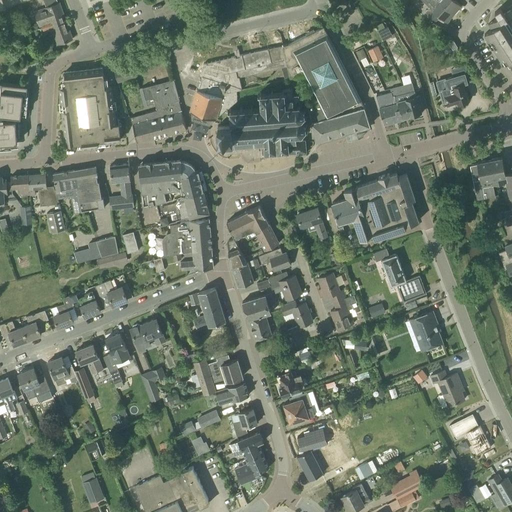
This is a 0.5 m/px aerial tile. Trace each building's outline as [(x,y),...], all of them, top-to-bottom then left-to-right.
[(0,0),(0,9),(25,0),(0,0)] [(232,0),(219,0),(213,2),(217,14),(236,7),(232,0)] [(454,14),(440,1),(438,0),(429,0),(429,1),(435,7),(433,10),(430,7),(426,11),(436,20),(440,16),(447,22),(454,14)] [(441,0),(440,1),(454,14),(461,6),(455,0),(441,0)] [(67,21),(60,2),(45,8),(34,11),(40,27),(42,26),(41,23),(49,20),(53,18),(55,25),(67,21)] [(511,9),(504,14),(500,8),(495,12),(498,17),(492,21),(493,22),(493,21),(497,26),(485,34),(489,40),(490,40),(495,47),(494,48),(502,61),(503,60),(505,63),(504,64),(504,65),(509,62),(511,65),(511,9)] [(0,27),(3,39),(11,37),(13,36),(8,17),(0,19),(0,27)] [(55,25),(53,18),(49,20),(41,23),(42,26),(44,32),(53,29),(58,43),(73,38),(67,21),(55,25)] [(316,141),(321,140),(370,125),(364,106),(324,26),(290,43),(283,45),(268,48),(272,63),(285,59),(290,79),(300,76),(305,73),(319,102),(307,106),(316,141)] [(383,41),(387,39),(384,34),(390,31),(388,26),(379,31),(383,41)] [(451,39),(448,41),(453,49),(456,47),(451,39)] [(205,61),(202,73),(226,80),(229,73),(238,71),(238,72),(250,69),(250,68),(264,65),(258,40),(246,42),(247,43),(230,47),(230,46),(219,49),(219,50),(209,52),(206,62),(205,61)] [(38,56),(53,50),(51,44),(36,50),(38,56)] [(379,59),(383,57),(378,46),(368,50),(373,61),(379,59)] [(118,81),(137,75),(133,64),(114,70),(118,81)] [(464,73),(461,74),(437,81),(442,98),(445,97),(447,104),(457,101),(458,103),(461,104),(464,104),(467,102),(467,101),(469,100),(466,89),(467,88),(467,86),(465,84),(464,84),(464,83),(477,78),(467,64),(462,66),(464,73)] [(105,87),(103,67),(65,72),(66,86),(61,87),(68,144),(82,143),(83,146),(98,144),(98,141),(102,141),(121,139),(118,116),(114,117),(110,86),(105,87)] [(242,90),(241,88),(202,76),(198,90),(197,89),(190,111),(192,112),(192,119),(210,125),(216,119),(217,115),(219,116),(236,101),(236,91),(242,90)] [(187,129),(179,100),(180,100),(174,79),(143,87),(147,105),(155,103),(157,108),(158,110),(131,117),(133,124),(137,142),(153,138),(187,129)] [(408,90),(408,92),(405,93),(407,99),(405,100),(410,116),(411,116),(412,117),(416,116),(416,114),(422,113),(419,105),(421,104),(419,95),(416,96),(412,82),(403,85),(405,91),(408,90)] [(0,104),(0,115),(1,115),(15,116),(21,117),(22,109),(26,109),(26,102),(23,101),(23,94),(27,94),(28,86),(2,84),(0,104)] [(405,91),(403,85),(397,86),(399,95),(396,96),(398,103),(398,102),(401,111),(394,113),(397,121),(404,119),(403,118),(410,116),(405,100),(407,99),(405,93),(408,92),(408,90),(405,91)] [(395,96),(397,103),(394,103),(393,100),(385,102),(386,106),(379,107),(384,124),(397,121),(394,113),(401,111),(398,102),(398,103),(396,96),(399,95),(397,86),(390,88),(393,97),(395,96)] [(293,94),(292,88),(283,89),(283,90),(283,92),(273,93),(273,91),(271,91),(271,93),(262,94),(261,92),(260,92),(260,94),(258,94),(258,96),(260,96),(261,108),(253,108),(253,106),(251,106),(251,109),(242,109),(242,107),(241,107),(241,109),(232,110),(231,108),(230,108),(230,110),(228,110),(228,112),(230,112),(231,124),(218,125),(218,129),(218,137),(219,140),(225,140),(226,147),(233,146),(233,148),(235,148),(235,146),(244,145),(244,147),(246,147),(245,145),(254,144),(254,146),(256,146),(256,144),(264,144),(262,145),(264,145),(265,148),(263,148),(263,149),(265,149),(265,150),(262,150),(262,151),(265,151),(265,154),(267,153),(267,151),(276,150),(276,153),(278,152),(278,150),(287,149),(288,152),(288,153),(290,152),(306,151),(305,141),(305,139),(303,139),(303,136),(303,135),(302,133),(305,130),(307,131),(308,129),(306,128),(305,124),(307,123),(307,121),(305,122),(301,119),(304,116),(306,117),(307,115),(304,115),(306,109),(305,107),(303,108),(300,105),(300,103),(299,94),(293,94)] [(15,116),(1,115),(0,121),(0,143),(18,142),(16,120),(14,120),(15,116)] [(200,177),(199,170),(196,165),(193,162),(191,159),(183,156),(139,159),(141,183),(143,206),(156,203),(204,190),(202,184),(202,183),(202,182),(201,182),(200,179),(201,178),(201,177),(200,177)] [(506,175),(502,156),(488,159),(493,184),(506,182),(505,175),(506,175)] [(495,195),(493,184),(488,159),(478,161),(480,173),(482,179),(474,181),(474,182),(475,187),(478,199),(495,195)] [(131,194),(130,180),(131,180),(128,163),(110,165),(112,182),(120,181),(122,195),(109,197),(111,209),(135,206),(133,194),(131,194)] [(98,175),(97,167),(75,171),(75,169),(74,170),(80,201),(81,211),(105,207),(103,197),(102,197),(99,181),(98,181),(97,175),(98,175)] [(74,170),(53,173),(55,183),(56,189),(57,189),(65,188),(67,196),(71,196),(74,212),(81,211),(80,201),(74,170)] [(398,176),(397,172),(390,175),(389,173),(379,176),(379,178),(344,190),(347,197),(332,202),(339,222),(353,217),(361,240),(373,235),(375,239),(381,237),(406,228),(405,225),(419,220),(412,200),(415,198),(407,173),(398,176)] [(41,205),(55,204),(60,204),(54,185),(47,186),(46,173),(28,174),(30,194),(35,194),(35,188),(39,187),(41,205)] [(30,194),(28,174),(11,176),(12,188),(19,187),(19,191),(21,191),(21,195),(23,195),(23,199),(28,199),(27,195),(30,194)] [(206,198),(204,190),(156,203),(162,224),(177,221),(209,213),(209,210),(208,204),(206,198)] [(30,205),(20,205),(20,224),(31,223),(30,205)] [(276,237),(260,205),(227,221),(235,238),(246,233),(248,238),(256,234),(265,250),(279,243),(276,237)] [(338,228),(334,216),(331,206),(326,208),(335,234),(344,231),(343,226),(338,228)] [(327,236),(318,207),(304,212),(303,210),(298,212),(298,213),(297,214),(301,226),(307,224),(310,231),(317,228),(320,238),(327,236)] [(65,229),(61,210),(56,211),(46,213),(51,232),(65,229)] [(169,255),(173,254),(180,253),(193,250),(212,249),(209,218),(181,221),(181,222),(170,225),(171,232),(172,237),(169,238),(168,241),(169,255)] [(128,252),(139,250),(134,231),(123,234),(128,252)] [(102,256),(118,252),(115,235),(97,240),(102,256)] [(235,238),(229,239),(228,240),(227,242),(229,251),(241,249),(235,238)] [(97,240),(88,242),(89,247),(92,259),(102,256),(97,240)] [(511,243),(505,246),(507,249),(499,252),(505,269),(507,268),(510,275),(511,273),(511,243)] [(275,270),(282,268),(291,264),(287,254),(284,255),(280,247),(264,253),(259,255),(262,264),(271,261),(275,270)] [(389,256),(387,248),(373,252),(376,261),(381,259),(391,286),(396,284),(403,302),(427,293),(420,275),(406,280),(403,272),(404,272),(402,267),(396,253),(389,256)] [(195,269),(202,268),(214,267),(212,249),(193,250),(194,260),(181,262),(182,270),(195,268),(195,269)] [(231,264),(245,259),(244,256),(241,249),(229,251),(231,264)] [(100,268),(128,261),(126,251),(97,259),(100,268)] [(337,265),(344,262),(340,251),(333,253),(337,265)] [(157,271),(165,269),(162,257),(154,259),(157,271)] [(247,262),(245,259),(231,264),(231,266),(231,267),(232,267),(234,275),(250,270),(247,261),(247,262)] [(238,287),(254,281),(250,270),(234,275),(238,287)] [(268,278),(269,279),(271,285),(272,289),(274,288),(281,285),(286,299),(302,293),(295,274),(284,279),(282,272),(268,278)] [(340,291),(333,272),(318,278),(325,297),(331,295),(334,302),(346,297),(343,289),(340,291)] [(114,289),(111,279),(96,285),(100,296),(108,293),(113,305),(128,299),(127,297),(132,295),(128,283),(114,289)] [(259,289),(271,285),(269,279),(257,283),(259,289)] [(209,325),(224,320),(225,320),(215,287),(199,292),(206,315),(194,319),(197,328),(209,325)] [(96,299),(92,291),(85,294),(86,296),(78,299),(76,293),(70,295),(75,307),(81,305),(85,316),(101,310),(96,299)] [(275,302),(272,292),(265,294),(242,301),(246,314),(269,307),(268,303),(275,302)] [(189,295),(189,297),(192,305),(199,302),(196,293),(189,295)] [(58,327),(74,321),(69,310),(75,307),(70,295),(63,298),(65,303),(57,306),(60,313),(54,316),(58,327)] [(354,295),(346,297),(334,302),(336,309),(331,311),(337,329),(353,323),(347,310),(353,308),(351,303),(356,301),(354,295)] [(297,305),(295,300),(281,305),(284,315),(293,312),(295,318),(298,326),(313,321),(306,302),(297,305)] [(374,305),(369,307),(372,317),(377,315),(374,305)] [(268,321),(265,314),(271,312),(269,307),(246,314),(248,320),(249,319),(251,326),(268,321)] [(28,339),(42,334),(38,323),(49,319),(45,310),(26,316),(29,324),(23,326),(28,339)] [(431,311),(431,310),(430,310),(430,311),(409,319),(420,349),(421,350),(429,347),(431,349),(433,349),(435,349),(436,348),(437,347),(437,346),(437,344),(443,342),(436,324),(438,323),(433,310),(431,311)] [(165,340),(162,333),(156,318),(143,323),(150,339),(150,340),(155,338),(157,344),(165,340)] [(12,320),(0,324),(0,325),(1,330),(3,336),(10,333),(14,345),(28,339),(23,326),(16,329),(12,320)] [(255,339),(272,334),(268,321),(251,326),(255,339)] [(150,339),(143,323),(140,325),(137,323),(133,325),(132,328),(130,328),(140,352),(146,349),(145,347),(151,345),(149,339),(150,339)] [(113,363),(121,360),(130,356),(120,332),(106,338),(112,352),(109,353),(113,363)] [(344,348),(364,348),(364,340),(344,339),(344,348)] [(76,350),(81,363),(90,360),(92,364),(89,365),(92,373),(102,369),(93,343),(76,350)] [(301,360),(312,356),(309,350),(299,354),(301,360)] [(204,394),(216,391),(213,382),(225,378),(226,381),(243,376),(238,359),(230,361),(228,355),(219,357),(220,359),(207,363),(206,357),(194,361),(204,394)] [(67,367),(62,356),(48,361),(56,381),(56,380),(64,377),(65,380),(70,378),(72,382),(78,380),(72,365),(67,367)] [(94,394),(84,366),(75,370),(85,397),(86,397),(94,394)] [(36,395),(37,395),(43,393),(50,390),(44,374),(37,376),(34,367),(19,373),(25,389),(26,389),(33,386),(36,395)] [(110,371),(115,383),(122,380),(118,368),(110,371)] [(422,369),(413,376),(418,382),(427,376),(422,369)] [(445,369),(430,375),(433,383),(438,381),(443,394),(448,405),(465,399),(461,390),(458,384),(461,383),(457,372),(447,376),(445,369)] [(291,371),(291,370),(286,371),(286,373),(278,376),(281,383),(280,384),(278,387),(280,393),(282,392),(283,394),(292,391),(293,392),(301,389),(300,385),(307,383),(305,377),(302,378),(300,374),(296,375),(295,370),(291,371)] [(8,411),(8,412),(15,409),(15,408),(12,401),(17,398),(14,390),(13,391),(8,377),(0,380),(0,390),(5,403),(8,411)] [(145,385),(151,401),(161,398),(155,381),(145,385)] [(232,400),(249,395),(245,382),(216,391),(219,403),(221,403),(223,407),(233,404),(232,400)] [(290,423),(309,416),(314,414),(310,402),(316,400),(313,390),(291,398),(292,401),(284,404),(288,414),(286,417),(287,419),(290,420),(290,423)] [(165,407),(181,402),(178,393),(163,398),(165,407)] [(24,400),(19,402),(17,398),(12,401),(15,408),(18,407),(21,414),(28,411),(24,400)] [(237,436),(247,432),(245,426),(257,422),(253,408),(239,413),(241,420),(233,422),(237,436)] [(216,409),(197,417),(202,427),(220,419),(216,409)] [(474,428),(471,422),(459,428),(463,434),(465,433),(476,454),(492,447),(481,425),(474,428)] [(259,443),(264,441),(260,431),(238,440),(239,440),(229,444),(232,452),(233,452),(232,450),(241,446),(242,447),(249,444),(250,446),(259,442),(259,443)] [(372,447),(392,443),(390,431),(369,435),(372,447)] [(101,437),(85,444),(88,452),(97,449),(99,455),(107,452),(101,437)] [(164,457),(175,453),(171,440),(159,444),(164,457)] [(206,441),(204,442),(195,446),(199,454),(210,449),(206,441)] [(263,453),(259,443),(259,442),(250,446),(249,444),(242,447),(241,446),(232,450),(233,452),(232,452),(234,456),(243,453),(246,459),(247,459),(263,453)] [(341,463),(333,449),(315,458),(311,449),(297,456),(310,480),(341,463)] [(241,483),(262,474),(261,470),(269,467),(263,453),(247,459),(246,459),(248,463),(235,468),(241,483)] [(392,463),(397,472),(404,468),(399,459),(392,463)] [(500,471),(507,468),(504,459),(497,462),(500,471)] [(209,501),(193,466),(183,470),(184,472),(164,482),(161,475),(135,487),(146,511),(180,511),(198,503),(199,505),(209,501)] [(499,474),(488,480),(492,486),(499,499),(497,500),(500,507),(511,499),(511,483),(508,477),(502,480),(499,474)] [(82,481),(90,502),(105,497),(97,476),(82,481)] [(397,499),(412,492),(405,479),(399,482),(398,481),(390,485),(397,499)] [(350,511),(364,504),(371,500),(368,494),(362,482),(352,487),(353,489),(341,496),(350,511)] [(402,507),(416,499),(412,492),(412,491),(412,492),(397,499),(402,507)] [(125,499),(119,501),(123,511),(129,509),(125,499)]
